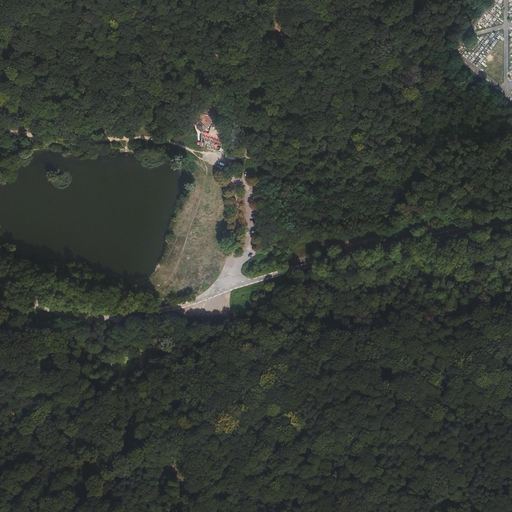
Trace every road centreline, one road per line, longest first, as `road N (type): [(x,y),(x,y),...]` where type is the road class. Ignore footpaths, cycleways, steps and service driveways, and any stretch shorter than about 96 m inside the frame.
road 1 (unclassified): [(109,302),(173,308),(385,238),(511,215)]
road 2 (track): [(511,415),(255,325),(229,309),(228,286)]
road 3 (track): [(0,132),(140,138),(199,151)]
